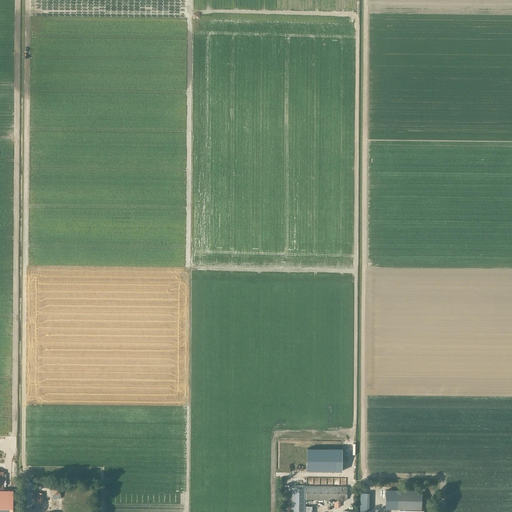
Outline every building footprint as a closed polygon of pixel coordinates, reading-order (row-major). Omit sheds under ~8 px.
[(342,448),(306,448),(306,471),(342,471),(342,448)] [(61,498),(61,486),(61,481),(45,481),(45,486),(52,486),(52,498),(61,498)] [(306,486),(306,499),(334,499),(334,507),(340,507),(340,500),(346,500),(347,486),(306,486)] [(305,511),(306,488),(292,488),(291,511),(305,511)] [(398,490),(397,509),(421,509),(422,491),(398,490)] [(360,494),(360,511),(369,511),(369,494),(360,494)]
